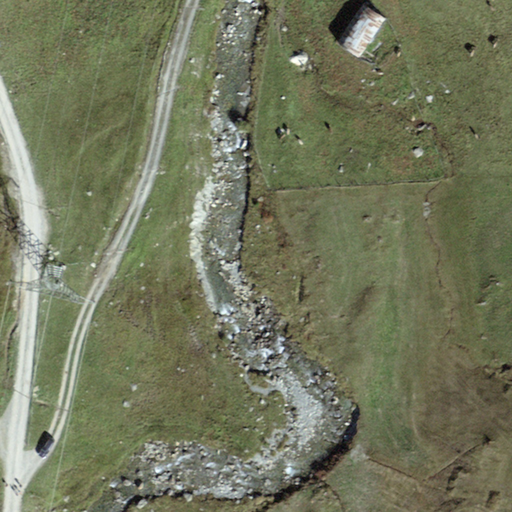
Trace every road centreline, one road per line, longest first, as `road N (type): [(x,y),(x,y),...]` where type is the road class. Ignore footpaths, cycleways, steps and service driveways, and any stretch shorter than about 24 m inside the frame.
road 1 (track): [(21,468),(47,449),(77,371),(88,302),(153,170),(166,76),(194,0)]
road 2 (track): [(14,511),(39,278),(35,207),(0,101)]
